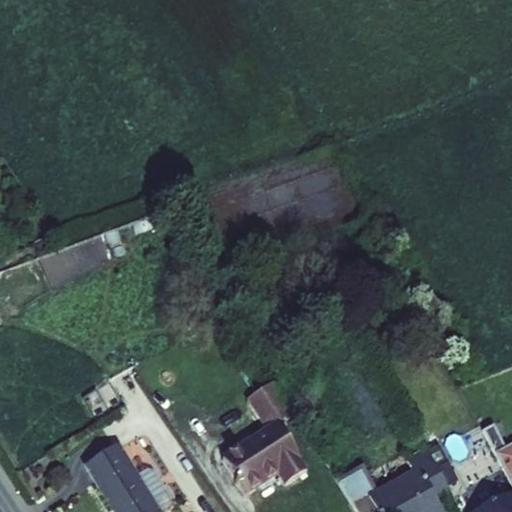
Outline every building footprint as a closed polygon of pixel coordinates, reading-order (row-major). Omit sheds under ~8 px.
[(0,319),(5,327),(10,324),(2,307),(0,307),(0,319)] [(251,341),(260,355),(277,349),(280,345),(275,347),(265,332),(251,341)] [(260,355),(270,371),(288,359),(280,345),(277,349),(260,355)] [(215,451),(239,486),(271,464),(279,477),(302,462),(294,450),(296,448),(272,413),(285,405),(264,375),(240,391),(260,421),(215,451)] [(491,422),(480,428),(511,489),(511,440),(503,445),(491,422)] [(436,511),(441,510),(431,491),(446,483),(425,445),(406,455),(414,470),(373,491),(359,466),(335,479),(356,511),(436,511)] [(108,506),(112,511),(153,511),(160,507),(162,501),(142,471),(135,470),(126,476),(107,448),(76,469),(103,509),(108,506)]
